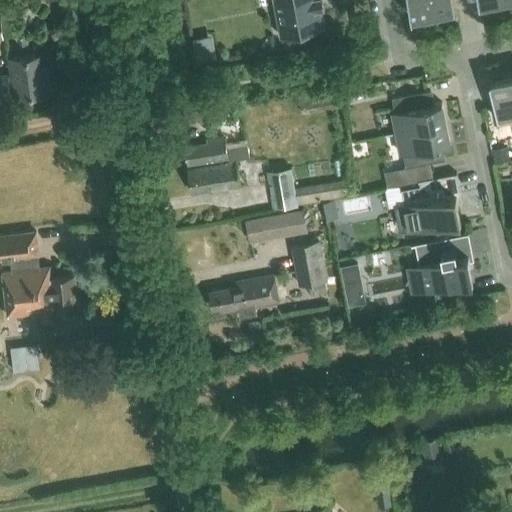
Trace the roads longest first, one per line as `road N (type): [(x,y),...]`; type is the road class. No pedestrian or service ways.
road 1 (tertiary): [(187,511),(99,0)]
road 2 (residential): [(464,53),(511,278)]
road 3 (residential): [(464,53),(398,60),(386,0)]
